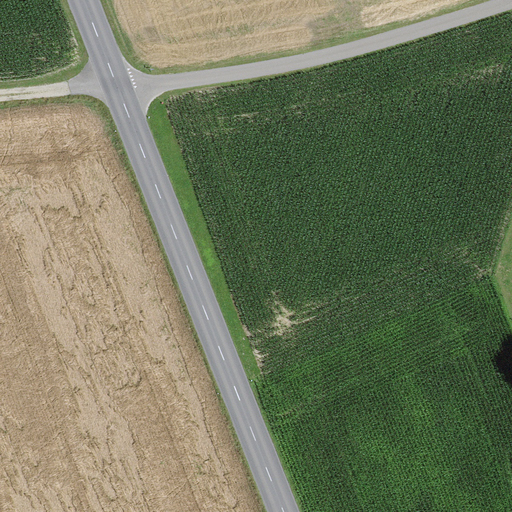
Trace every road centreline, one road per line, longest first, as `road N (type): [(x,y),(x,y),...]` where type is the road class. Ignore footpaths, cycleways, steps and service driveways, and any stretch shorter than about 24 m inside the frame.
road 1 (secondary): [(83,0),(287,511)]
road 2 (track): [(117,85),(307,60),(511,4)]
